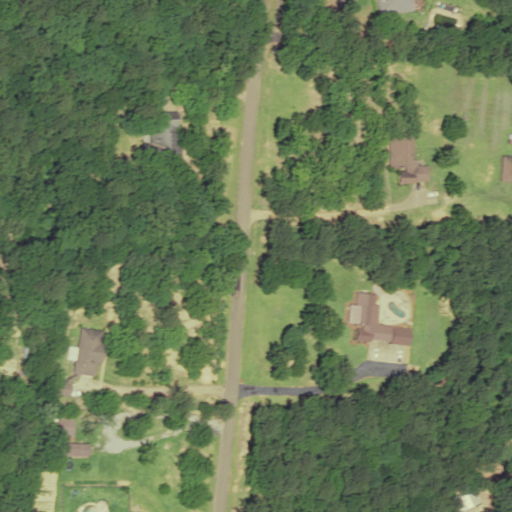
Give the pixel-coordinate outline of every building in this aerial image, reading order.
[(371,0),(372,13),(408,11),(407,0),(371,0)] [(145,160),(176,160),(176,110),(152,111),(153,132),(145,132),(145,160)] [(425,182),(425,164),(411,164),(412,131),(386,131),(386,167),(395,167),(395,181),(425,182)] [(406,327),(373,324),(376,294),(353,292),(352,304),(345,303),(344,323),(353,324),(351,340),(405,344),(406,327)] [(101,330),(76,326),(69,372),(94,376),(101,330)] [(33,365),(38,347),(22,343),(17,361),(33,365)] [(67,395),(67,381),(49,380),(49,394),(67,395)] [(56,433),(68,433),(68,418),(56,418),(56,433)]
